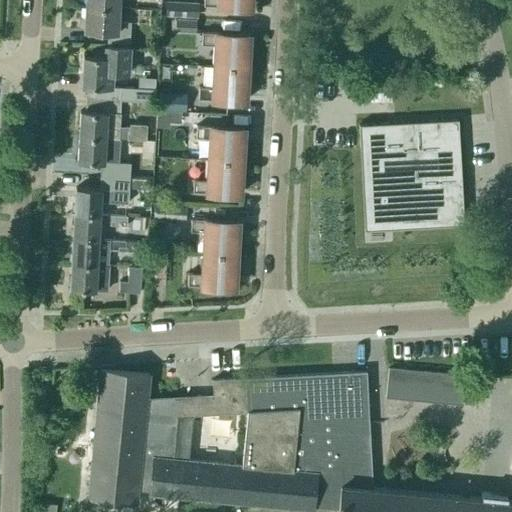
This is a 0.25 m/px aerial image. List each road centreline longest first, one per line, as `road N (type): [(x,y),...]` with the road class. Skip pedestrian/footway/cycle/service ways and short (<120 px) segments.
road 1 (residential): [(273,329),(288,0)]
road 2 (unclassified): [(12,342),(27,67)]
road 3 (unclassified): [(12,342),(273,329)]
road 4 (unclassified): [(273,329),(511,315)]
road 5 (residential): [(511,214),(500,88),(480,0)]
road 6 (unclassified): [(8,511),(12,342)]
